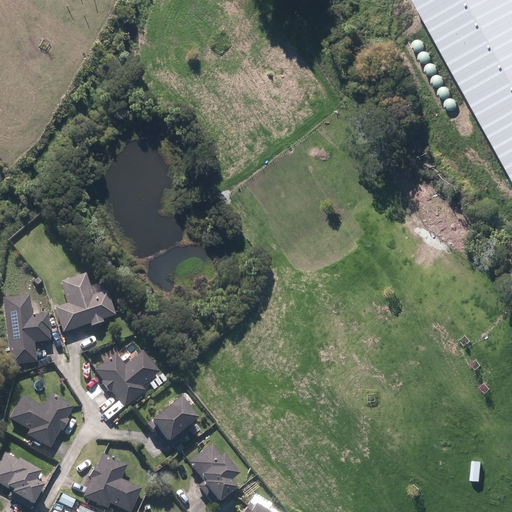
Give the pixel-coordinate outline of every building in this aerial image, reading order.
[(70,304),(57,309),(64,332),(115,315),(107,292),(93,297),(86,275),(63,282),(70,304)] [(47,316),(31,318),(28,297),(6,300),(14,365),(35,362),(33,342),(50,340),(47,316)] [(143,353),(124,367),(115,355),(96,370),(124,406),(143,391),(140,387),(159,373),(143,353)] [(22,397),(10,419),(31,431),(28,435),(50,448),(59,431),(72,408),(50,397),(43,409),(22,397)] [(158,436),(170,451),(190,435),(186,431),(197,422),(180,401),(151,424),(150,423),(146,426),(156,438),(158,436)] [(199,487),(214,505),(218,502),(220,504),(237,490),(231,483),(239,477),(213,444),(191,463),(206,482),(199,487)] [(0,483),(12,490),(9,496),(29,507),(31,505),(32,506),(43,487),(35,482),(40,473),(20,462),(19,461),(4,454),(0,462),(0,483)] [(126,466),(104,456),(84,498),(106,508),(109,502),(131,511),(141,489),(120,480),(126,466)] [(265,511),(251,503),(245,511),(265,511)]
